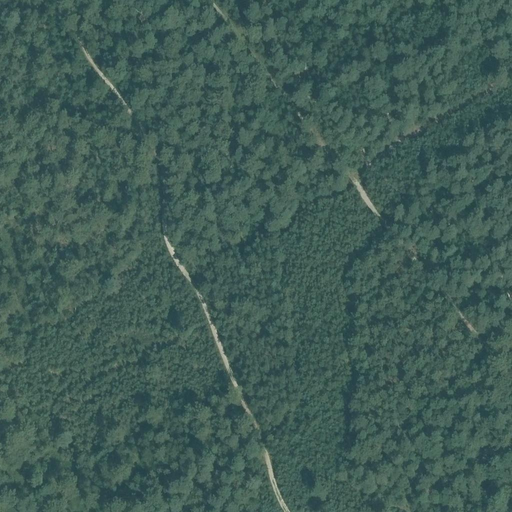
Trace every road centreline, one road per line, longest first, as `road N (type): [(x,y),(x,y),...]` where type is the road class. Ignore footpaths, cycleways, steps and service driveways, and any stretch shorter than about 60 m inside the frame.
road 1 (track): [(286,511),(207,304),(173,252),(153,132),(96,67),(73,0)]
road 2 (track): [(511,378),(209,0)]
